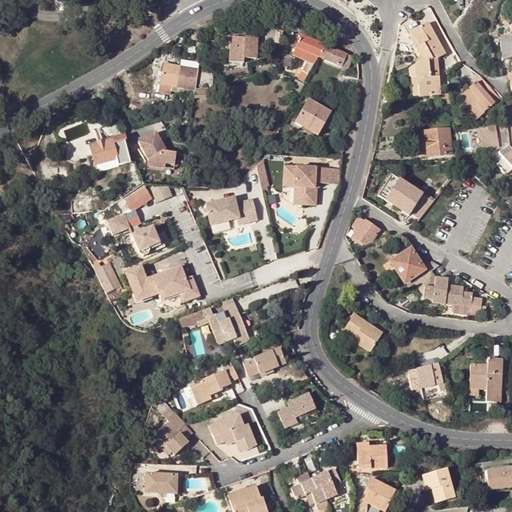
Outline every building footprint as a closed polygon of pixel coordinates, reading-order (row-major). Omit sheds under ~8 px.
[(415,48),(422,60),(437,59),(445,54),(427,23),(410,32),(411,32),(418,46),(415,48)] [(268,28),(265,42),(280,44),(283,30),(268,28)] [(408,34),(415,48),(418,46),(411,32),(408,34)] [(258,35),(246,35),(246,39),(230,39),(229,62),(245,62),(245,60),(257,60),(258,35)] [(325,46),(299,36),(295,48),(308,53),(305,59),(314,63),(318,57),(320,58),(325,46)] [(500,37),(502,58),(502,61),(511,56),(511,37),(510,37),(500,37)] [(347,55),(325,46),(320,58),(342,67),(347,55)] [(308,53),(295,48),(292,54),(305,59),(308,53)] [(168,54),(157,51),(153,69),(162,71),(159,84),(167,86),(177,87),(180,66),(166,64),(168,54)] [(352,57),(347,55),(342,67),(346,69),(352,57)] [(461,61),(457,55),(453,58),(452,65),(447,69),(448,71),(461,61)] [(422,60),(415,63),(417,78),(412,79),(414,96),(419,96),(440,94),(438,66),(437,59),(422,60)] [(180,66),(177,87),(192,90),(195,90),(197,71),(198,63),(182,61),(180,66)] [(197,71),(195,90),(207,89),(212,89),(214,73),(197,71)] [(481,78),(480,77),(468,89),(472,92),(463,101),(479,118),(499,98),(481,78)] [(291,87),(300,92),(305,85),(295,79),(291,87)] [(167,86),(159,84),(157,92),(165,93),(167,86)] [(194,93),(195,90),(192,90),(177,87),(175,94),(194,97),(194,93)] [(472,92),(468,89),(459,97),(463,101),(472,92)] [(441,99),(441,104),(451,104),(450,95),(446,95),(446,98),(441,99)] [(295,123),(303,127),(304,125),(319,133),(330,113),(307,101),(295,123)] [(475,120),(479,118),(463,101),(459,104),(475,120)] [(506,123),(505,123),(499,123),(502,139),(508,139),(506,123)] [(495,124),(488,126),(486,139),(490,140),(491,136),(492,134),(493,130),(494,127),(495,124)] [(304,125),(303,127),(318,136),(319,133),(304,125)] [(163,159),(172,160),(173,149),(164,148),(154,128),(136,138),(146,156),(145,162),(162,164),(163,159)] [(451,147),(454,146),(453,136),(450,136),(449,129),(423,132),(424,140),(426,151),(426,157),(452,154),(452,152),(451,147)] [(108,136),(88,142),(95,168),(128,158),(121,131),(118,130),(109,133),(108,135),(108,136)] [(511,149),(509,146),(503,150),(499,153),(502,157),(503,159),(496,165),(505,175),(511,169),(511,149)] [(260,157),(254,162),(260,191),(266,190),(264,182),(266,181),(260,157)] [(126,161),(129,169),(135,167),(132,159),(126,161)] [(283,162),(282,177),(294,178),(293,183),(298,183),(298,195),(301,196),(301,201),(312,201),(313,184),(314,179),(317,179),(327,180),(328,165),(283,162)] [(328,165),(327,180),(338,180),(339,165),(328,165)] [(431,197),(389,171),(376,192),(407,211),(408,209),(417,215),(431,197)] [(435,173),(431,178),(436,183),(440,177),(435,173)] [(142,181),(121,195),(130,207),(150,193),(142,181)] [(167,183),(150,184),(156,198),(171,192),(167,183)] [(298,183),(293,183),(292,200),(301,201),(301,196),(298,195),(298,183)] [(232,194),(203,201),(208,222),(234,215),(237,215),(236,213),(246,210),(248,218),(256,217),(250,195),(233,200),(232,194)] [(69,197),(70,210),(92,207),(91,202),(76,204),(75,197),(69,197)] [(246,210),(236,213),(237,215),(234,215),(236,222),(248,218),(246,210)] [(121,211),(105,218),(111,231),(128,224),(121,211)] [(357,230),(352,237),(363,245),(371,242),(379,230),(364,220),(363,221),(358,217),(352,227),(357,230)] [(141,252),(146,250),(147,246),(147,245),(158,240),(150,223),(129,232),(137,250),(141,252)] [(388,236),(379,240),(381,246),(390,242),(388,236)] [(363,245),(352,237),(351,238),(362,246),(363,245)] [(147,246),(146,250),(160,244),(158,240),(147,245),(147,246)] [(257,245),(250,247),(252,253),(259,250),(257,245)] [(410,249),(389,262),(404,284),(424,270),(422,268),(425,265),(421,259),(418,261),(410,249)] [(121,251),(115,254),(119,262),(125,258),(121,251)] [(108,258),(95,266),(108,287),(121,280),(108,258)] [(129,269),(139,296),(162,288),(165,295),(182,288),(185,296),(200,290),(193,273),(187,275),(182,262),(148,275),(144,263),(129,269)] [(417,276),(422,282),(420,294),(430,296),(430,298),(469,303),(468,314),(475,314),(475,311),(478,312),(479,298),(469,297),(470,290),(460,289),(461,284),(452,282),(452,285),(445,284),(445,281),(446,275),(432,274),(428,268),(417,276)] [(225,321),(238,315),(232,299),(218,304),(221,312),(225,321)] [(469,303),(451,301),(449,312),(468,314),(469,303)] [(203,310),(209,324),(217,345),(232,339),(235,346),(249,340),(238,315),(225,321),(221,312),(211,317),(208,308),(203,310)] [(203,310),(180,319),(183,328),(193,328),(198,326),(199,328),(209,324),(203,310)] [(353,315),(344,329),(355,337),(352,342),(370,353),(382,334),(353,315)] [(355,337),(344,329),(341,334),(352,342),(355,337)] [(248,377),(255,374),(259,373),(260,376),(260,377),(268,373),(267,371),(272,369),(285,364),(279,348),(242,363),(248,377)] [(470,365),(469,386),(486,387),(486,390),(486,402),(500,402),(501,360),(487,359),(487,368),(482,367),(482,365),(470,365)] [(438,365),(407,372),(411,390),(442,383),(438,365)] [(237,378),(232,368),(202,381),(202,382),(190,388),(195,398),(199,406),(211,401),(210,397),(215,395),(221,392),(221,390),(230,386),(228,382),(237,378)] [(195,398),(190,388),(184,391),(188,401),(195,398)] [(316,414),(308,394),(287,403),(289,407),(276,413),(283,428),(316,414)] [(160,411),(164,416),(172,409),(168,404),(160,411)] [(182,420),(172,409),(164,416),(167,419),(153,431),(156,435),(153,438),(160,445),(163,442),(169,448),(172,451),(186,439),(182,435),(174,427),(182,420)] [(238,415),(209,426),(213,434),(210,435),(215,446),(223,442),(225,446),(234,443),(235,442),(237,445),(235,446),(238,453),(255,447),(246,425),(242,426),(238,415)] [(182,420),(174,427),(182,435),(189,428),(182,420)] [(163,442),(160,445),(165,451),(169,448),(163,442)] [(367,450),(355,451),(358,470),(387,466),(385,445),(367,447),(367,450)] [(511,468),(485,472),(487,490),(511,487),(511,468)] [(334,469),(300,484),(305,496),(310,493),(315,505),(336,495),(333,486),(341,483),(334,469)] [(446,469),(422,475),(427,491),(431,490),(435,503),(454,498),(446,469)] [(147,494),(163,494),(178,494),(178,475),(147,474),(147,494)] [(363,501),(385,511),(395,490),(370,478),(366,487),(369,489),(367,494),(363,501)] [(229,511),(232,511),(229,502),(228,496),(234,494),(251,488),(254,484),(224,495),(229,511)] [(234,511),(266,511),(262,498),(260,499),(256,487),(251,488),(234,511)] [(229,502),(232,511),(234,511),(251,488),(234,494),(236,499),(229,502)]
